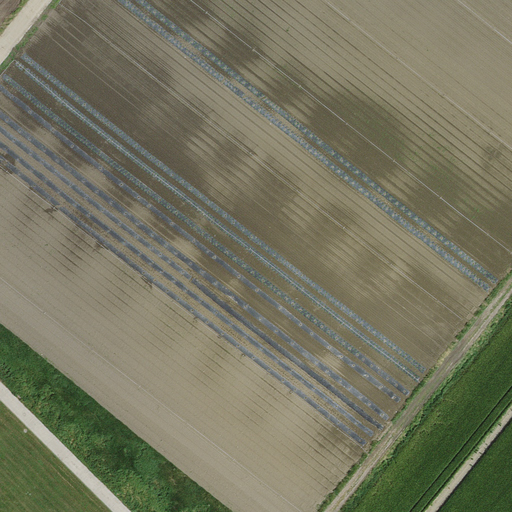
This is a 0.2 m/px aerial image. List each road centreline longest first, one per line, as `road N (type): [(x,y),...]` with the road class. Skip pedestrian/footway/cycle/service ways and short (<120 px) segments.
road 1 (track): [(511,269),(318,511)]
road 2 (track): [(0,391),(120,511)]
